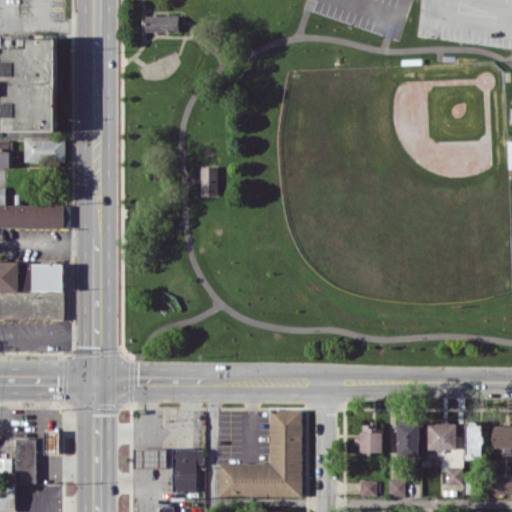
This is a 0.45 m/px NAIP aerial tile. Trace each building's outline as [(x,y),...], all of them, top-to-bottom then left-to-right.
[(145,31),(180,30),(179,14),(145,15),(145,31)] [(56,37),(57,130),(1,131),(1,96),(0,96),(0,70),(4,70),(4,51),(1,51),(1,47),(28,47),(28,37),(56,37)] [(25,138),(25,161),(66,161),(66,138),(25,138)] [(218,195),(218,166),(201,165),(200,195),(218,195)] [(64,205),(0,203),(0,226),(63,227),(64,205)] [(302,408),(270,409),(271,462),(219,462),(220,495),(302,495),(302,408)] [(398,422),(398,455),(419,455),(420,423),(398,422)] [(429,422),(428,448),(457,448),(458,422),(429,422)] [(467,458),(483,458),(483,422),(466,422),(467,458)] [(360,452),(383,451),(383,425),(361,425),(361,437),(355,437),(355,444),(360,444),(360,452)] [(493,447),(502,447),(502,453),(511,452),(511,425),(494,425),(493,447)] [(45,452),(60,451),(60,430),(44,430),(45,452)] [(38,438),(16,438),(15,481),(37,482),(38,438)] [(134,466),(167,467),(167,447),(134,447),(134,466)] [(197,463),(204,463),(204,447),(173,447),(174,491),(197,490),(197,463)] [(12,457),(0,456),(0,470),(12,470),(12,457)] [(463,483),(463,465),(446,466),(446,483),(463,483)] [(492,493),(511,493),(511,474),(492,474),(492,493)] [(389,494),(406,494),(406,478),(389,478),(389,494)] [(377,480),(360,479),(360,494),(377,495),(377,480)] [(0,509),(15,510),(16,497),(0,496),(0,509)]
